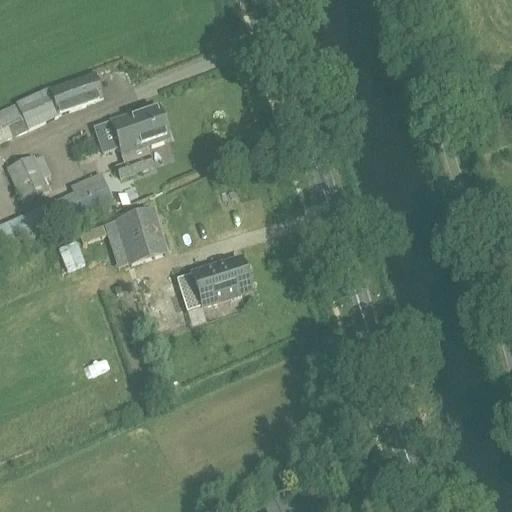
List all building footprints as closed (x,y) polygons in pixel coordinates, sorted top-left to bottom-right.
[(0,146),(59,119),(58,118),(102,102),(94,77),(61,89),(48,92),(47,91),(15,106),(15,107),(0,113),(0,146)] [(120,182),(128,179),(152,170),(148,158),(149,158),(145,149),(169,141),(158,108),(110,125),(121,156),(121,157),(124,167),(116,169),(120,182)] [(35,162),(34,159),(5,171),(21,207),(50,194),(44,181),(51,178),(42,159),(35,162)] [(73,226),(114,208),(100,177),(70,190),(73,197),(62,202),(73,226)] [(151,213),(117,224),(131,268),(165,257),(151,213)] [(0,258),(18,251),(7,226),(0,229),(0,258)] [(239,262),(191,277),(191,278),(176,283),(186,315),(201,310),(202,311),(250,296),(239,262)]
